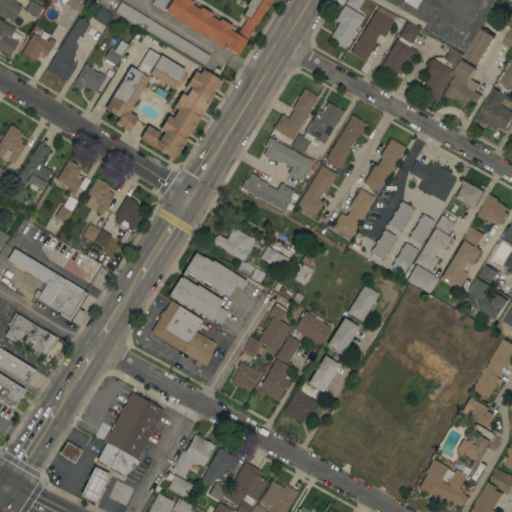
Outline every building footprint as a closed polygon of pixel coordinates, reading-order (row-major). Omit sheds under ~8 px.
[(0,0),(15,0),(14,2),(21,6),(12,22),(3,17),(3,16),(0,14),(0,0)] [(30,0),(42,7),(35,18),(24,10),(30,0)] [(86,0),(78,12),(65,4),(67,0),(86,0)] [(269,0),(270,1),(263,13),(262,12),(253,28),(254,28),(248,37),(247,37),(237,54),(225,47),(224,48),(164,12),(171,0),(188,0),(192,2),(190,5),(198,9),(200,7),(211,14),(210,16),(218,21),(219,19),(231,26),(229,29),(233,31),(233,32),(237,35),(246,20),(241,17),(247,7),(245,6),(248,0),(167,0),(162,10),(151,3),(152,0),(269,0)] [(346,0),(362,0),(356,11),(344,4),(346,0)] [(419,0),(415,8),(402,1),(401,3),(395,0),(419,0)] [(209,56),(203,66),(114,12),(120,2),(209,56)] [(338,22),(334,20),(343,5),(362,16),(343,49),(328,39),(338,22)] [(378,6),(396,17),(384,36),(378,33),(373,42),(375,43),(370,51),(371,52),(369,55),(368,54),(364,61),(349,52),(378,6)] [(111,15),(104,26),(92,19),(99,7),(111,15)] [(78,17),(88,24),(81,36),(83,37),(78,45),(76,44),(72,51),(73,51),(72,53),(74,54),(72,58),(73,59),(70,63),(75,66),(66,81),(54,73),(53,74),(46,69),(78,17)] [(0,20),(14,29),(13,32),(20,36),(8,56),(0,51),(0,20)] [(418,30),(411,43),(409,47),(417,52),(414,58),(412,57),(408,64),(404,61),(395,77),(379,67),(396,39),(397,40),(398,37),(406,23),(418,30)] [(511,49),(501,43),(511,27),(511,49)] [(482,29),(495,37),(479,64),(472,60),(471,62),(468,59),(468,58),(465,56),(482,29)] [(46,42),(46,40),(48,41),(49,38),(55,42),(52,46),(51,46),(45,56),(42,54),(41,57),(37,55),(35,59),(31,57),(30,59),(20,53),(32,33),(46,42)] [(102,58),(109,46),(114,49),(119,40),(126,44),(121,53),(121,54),(114,65),(102,58)] [(435,100),(419,90),(422,85),(420,84),(422,82),(423,82),(424,82),(428,75),(427,74),(424,72),(429,65),(427,64),(430,58),(438,63),(441,57),(443,58),(450,47),(462,54),(455,66),(454,66),(451,71),(452,71),(435,100)] [(129,66),(135,70),(147,49),(159,56),(159,55),(184,70),(183,72),(186,74),(178,87),(175,86),(173,89),(149,75),(147,77),(148,78),(127,112),(136,117),(127,132),(114,124),(118,117),(114,114),(113,115),(103,109),(129,66)] [(475,91),(482,96),(476,105),(473,103),(469,110),(458,103),(460,100),(454,96),(452,99),(443,93),(455,74),(454,73),(462,60),(476,69),(476,70),(471,79),(479,84),(475,91)] [(504,74),(503,74),(504,72),(505,73),(510,65),(509,64),(510,62),(511,63),(511,61),(511,90),(511,91),(509,90),(509,89),(507,87),(506,88),(504,87),(505,86),(503,85),(503,86),(501,84),(499,83),(504,74)] [(84,63),(93,69),(92,70),(97,73),(98,72),(105,76),(95,93),(85,87),(84,89),(81,87),(79,90),(71,85),(84,63)] [(172,159),(151,146),(151,147),(138,139),(147,125),(158,132),(154,139),(158,141),(164,132),(159,129),(167,115),(172,118),(177,109),(172,106),(180,93),(185,96),(190,88),(185,85),(194,71),(198,74),(202,69),(221,81),(172,159)] [(493,87),(506,95),(507,94),(511,97),(511,109),(511,111),(511,119),(505,131),(499,127),(497,130),(487,124),(486,126),(475,119),(479,114),(488,100),(486,99),(493,87)] [(313,103),(314,103),(313,106),(312,105),(290,140),(281,134),(281,135),(279,134),(279,133),(272,129),(281,114),(282,115),(282,114),(285,116),(284,117),(287,118),(292,110),(291,109),(297,99),(296,98),(298,96),(299,96),(303,88),(317,97),(313,103)] [(323,144),(313,138),(310,142),(309,141),(302,153),(290,146),(297,134),(302,137),(305,133),(304,132),(313,117),(317,119),(327,102),(336,108),(336,107),(339,109),(342,112),(323,144)] [(351,115),(366,124),(356,142),(353,140),(348,150),(350,151),(339,168),(324,159),(351,115)] [(0,139),(8,126),(9,126),(10,125),(13,126),(13,127),(15,129),(16,128),(19,130),(18,132),(22,134),(19,138),(22,140),(20,143),(24,145),(13,163),(7,159),(6,162),(0,158),(0,139)] [(272,140),(273,139),(275,140),(275,141),(312,162),(305,175),(304,174),(300,181),(290,175),(289,176),(287,175),(288,174),(287,174),(290,167),(281,162),(280,163),(272,158),(271,159),(262,155),(266,148),(263,146),(268,137),(272,140)] [(373,165),(375,166),(380,158),(378,157),(389,139),(404,148),(377,192),(362,183),(373,165)] [(21,169),(22,169),(28,159),(27,159),(30,155),(31,155),(38,142),(49,148),(41,162),(44,163),(42,167),(50,171),(40,190),(37,188),(35,191),(28,187),(29,184),(26,182),(24,186),(14,181),(21,169)] [(67,159),(77,166),(76,167),(79,169),(76,174),(79,176),(78,178),(81,180),(75,190),(76,190),(72,196),(67,192),(69,190),(68,189),(66,192),(60,188),(63,184),(55,179),(67,159)] [(415,161),(428,168),(429,165),(436,169),(437,167),(449,173),(435,198),(428,194),(428,195),(419,190),(422,185),(420,184),(421,181),(417,178),(416,179),(413,178),(414,177),(413,176),(412,177),(409,176),(410,174),(408,173),(415,161)] [(320,165),(336,174),(325,193),(323,191),(318,199),(322,202),(313,218),(295,207),(320,165)] [(0,168),(13,176),(7,187),(5,187),(2,191),(0,190),(0,168)] [(248,192),(248,193),(245,192),(246,191),(239,187),(244,178),(246,179),(250,173),(259,178),(258,179),(267,184),(266,185),(275,190),(279,183),(280,184),(281,183),(284,185),(283,186),(293,191),(289,198),(290,198),(283,211),(248,192)] [(89,196),(85,194),(95,178),(103,182),(107,184),(106,185),(109,187),(107,190),(112,194),(106,204),(100,214),(94,211),(94,212),(83,205),(89,196)] [(484,191),(475,209),(469,205),(468,206),(464,204),(465,203),(454,197),(463,180),(484,191)] [(374,198),(349,239),(331,228),(340,213),(345,216),(350,208),(348,207),(359,189),(374,198)] [(490,194),(498,199),(497,201),(507,207),(505,212),(508,213),(501,225),(492,220),(491,221),(488,220),(489,218),(488,217),(486,221),(478,216),(490,194)] [(64,223),(54,217),(60,205),(62,206),(68,195),(76,200),(70,211),(71,212),(64,223)] [(124,197),(125,197),(126,196),(129,198),(131,200),(131,199),(135,201),(134,203),(138,205),(135,210),(141,214),(131,232),(130,231),(129,232),(127,231),(127,230),(113,221),(116,216),(114,215),(124,197)] [(410,212),(411,213),(409,216),(408,215),(402,225),(403,225),(401,229),(400,228),(398,232),(386,225),(387,223),(386,223),(388,220),(389,221),(393,215),(392,214),(394,211),(395,212),(398,206),(397,205),(399,202),(400,203),(401,201),(412,208),(410,212)] [(410,234),(409,233),(411,230),(412,231),(418,221),(417,220),(418,217),(419,218),(422,214),(433,221),(433,222),(434,223),(432,226),(431,225),(427,231),(428,232),(426,235),(425,234),(422,241),(423,241),(421,244),(420,243),(419,244),(408,237),(410,234)] [(454,223),(447,235),(433,226),(440,215),(454,223)] [(511,242),(511,220),(503,239),(511,242)] [(88,223),(98,230),(91,241),(81,235),(88,223)] [(476,246),(463,238),(470,226),(484,234),(476,246)] [(254,240),(242,261),(223,251),(224,250),(212,243),(213,241),(212,240),(214,236),(215,237),(216,234),(226,240),(228,235),(227,234),(228,232),(229,229),(230,229),(231,227),(254,240)] [(434,228),(450,238),(443,250),(439,247),(433,256),(438,259),(430,271),(414,261),(434,228)] [(110,236),(103,247),(93,241),(100,229),(110,236)] [(131,234),(123,248),(116,244),(124,230),(131,234)] [(369,253),(370,252),(369,251),(371,248),(372,249),(375,243),(375,242),(376,239),(377,240),(381,234),(380,233),(382,231),(383,231),(383,230),(395,237),(393,241),(394,241),(392,244),(391,244),(385,253),(386,254),(384,257),(383,257),(381,260),(369,253)] [(46,235),(56,241),(57,240),(103,267),(92,286),(89,284),(89,285),(58,267),(59,266),(45,258),(46,257),(40,245),(46,235)] [(463,240),(474,246),(475,246),(479,248),(478,249),(481,251),(473,265),(466,261),(461,270),(467,274),(459,288),(455,286),(455,287),(450,285),(451,283),(440,277),(463,240)] [(399,251),(399,250),(400,247),(401,248),(404,242),(417,250),(416,252),(415,251),(411,257),(412,258),(411,261),(410,260),(407,265),(395,258),(399,251)] [(87,293),(69,322),(57,315),(59,312),(36,298),(37,297),(32,295),(35,290),(40,292),(41,290),(39,289),(43,284),(44,285),(45,284),(6,260),(4,263),(0,260),(0,251),(4,244),(12,249),(13,248),(87,293)] [(282,270),(259,258),(265,246),(288,259),(282,270)] [(279,252),(282,247),(292,253),(289,258),(279,252)] [(300,261),(308,247),(315,251),(307,265),(300,261)] [(245,282),(240,290),(234,286),(227,297),(200,280),(199,281),(186,273),(184,277),(180,274),(194,252),(202,258),(203,257),(211,262),(212,260),(245,282)] [(511,253),(509,252),(502,265),(511,270),(511,253)] [(236,271),(241,262),(253,269),(248,277),(236,271)] [(292,278),(292,277),(288,275),(295,262),(300,265),(301,264),(312,269),(304,285),(292,278)] [(437,278),(428,293),(406,280),(415,265),(437,278)] [(480,309),(480,308),(465,300),(486,265),(498,272),(492,282),(496,284),(494,287),(511,297),(505,308),(504,307),(497,320),(480,309)] [(254,268),(264,273),(259,283),(249,278),(254,268)] [(219,324),(210,318),(209,320),(184,304),(183,306),(167,295),(178,277),(180,279),(181,277),(195,286),(196,285),(221,300),(217,306),(227,312),(219,324)] [(363,285),(378,294),(360,322),(346,312),(363,285)] [(268,313),(274,303),(275,303),(279,296),(289,302),(285,309),(285,310),(280,320),(268,313)] [(200,363),(198,367),(193,364),(195,360),(188,356),(149,332),(169,300),(201,321),(200,323),(209,329),(204,336),(215,344),(208,355),(211,357),(205,366),(200,363)] [(313,317),(315,315),(322,320),(321,322),(322,323),(324,321),(331,325),(329,328),(330,328),(319,346),(318,345),(315,350),(309,346),(311,343),(299,334),(300,333),(293,329),(300,317),(299,317),(301,313),(303,314),(304,311),(313,317)] [(10,325),(8,323),(14,312),(17,315),(18,314),(22,316),(21,317),(44,331),(45,330),(57,337),(52,345),(53,346),(48,353),(47,353),(42,361),(31,354),(32,353),(12,340),(12,342),(7,339),(8,338),(4,335),(10,325)] [(275,351),(257,340),(261,334),(260,333),(263,329),(264,330),(272,316),(289,327),(275,351)] [(343,318),(357,327),(340,355),(325,345),(343,318)] [(288,335),(299,343),(286,364),(274,356),(288,335)] [(249,337),(260,343),(259,346),(263,348),(260,355),(256,353),(254,356),(242,350),(249,337)] [(482,376),(481,376),(486,367),(487,368),(491,362),(490,361),(495,352),(496,353),(504,339),(511,344),(511,360),(507,368),(505,366),(498,378),(500,379),(489,398),(474,389),(482,376)] [(0,348),(34,370),(26,383),(0,367),(0,348)] [(238,358),(241,351),(251,357),(248,363),(238,358)] [(324,356),(338,365),(321,392),(315,388),(314,390),(310,387),(310,386),(306,383),(324,356)] [(290,368),(284,378),(288,380),(278,397),(280,398),(277,402),(264,394),(261,398),(251,392),(258,381),(261,382),(275,359),(290,368)] [(259,373),(250,391),(242,386),(241,389),(230,383),(231,381),(231,380),(237,369),(235,368),(237,366),(236,365),(237,363),(238,363),(239,361),(259,373)] [(0,375),(23,390),(12,406),(9,404),(8,406),(0,400),(0,375)] [(295,389),(319,403),(308,421),(304,418),(301,423),(282,411),(295,389)] [(103,441),(110,429),(109,429),(112,423),(113,424),(114,421),(113,421),(116,415),(117,416),(118,413),(121,406),(122,407),(125,401),(124,401),(128,395),(130,392),(162,410),(136,459),(133,458),(105,442),(103,441)] [(460,412),(470,396),(489,408),(487,411),(493,415),(486,427),(460,412)] [(195,463),(194,465),(191,463),(184,475),(171,468),(181,450),(184,451),(193,435),(213,445),(202,467),(195,463)] [(456,450),(462,439),(466,441),(467,440),(470,441),(469,443),(473,445),(479,435),(490,441),(486,447),(487,447),(485,452),(486,452),(479,464),(456,450)] [(80,450),(73,462),(58,454),(66,441),(80,450)] [(133,458),(123,476),(95,460),(105,442),(133,458)] [(229,475),(224,472),(219,480),(217,479),(217,480),(214,478),(209,486),(199,480),(217,448),(219,449),(219,448),(225,451),(224,452),(238,460),(229,475)] [(446,467),(439,479),(441,480),(441,481),(446,484),(449,478),(454,472),(460,476),(460,477),(462,476),(463,480),(461,480),(462,482),(458,488),(461,490),(459,492),(469,498),(464,507),(451,500),(448,505),(418,487),(425,474),(424,473),(431,459),(446,467)] [(254,501),(253,500),(251,503),(242,497),(241,500),(252,507),(248,511),(234,511),(238,506),(222,497),(244,462),(261,473),(258,477),(266,482),(254,501)] [(93,467),(108,474),(94,502),(79,495),(93,467)] [(508,475),(509,474),(511,475),(511,476),(511,486),(507,495),(504,493),(494,511),(496,511),(472,511),(489,482),(490,483),(497,469),(508,475)] [(173,475),(192,485),(184,498),(166,488),(173,475)] [(297,492),(284,511),(264,511),(266,510),(266,509),(264,511),(249,511),(254,504),(257,506),(260,502),(258,501),(270,481),(282,488),(284,484),(297,492)] [(207,495),(214,482),(225,488),(218,501),(207,495)] [(167,511),(146,511),(157,493),(173,502),(167,511)] [(174,511),(171,510),(177,498),(190,505),(186,511),(174,511)] [(228,511),(211,511),(218,502),(230,510),(228,511)]
